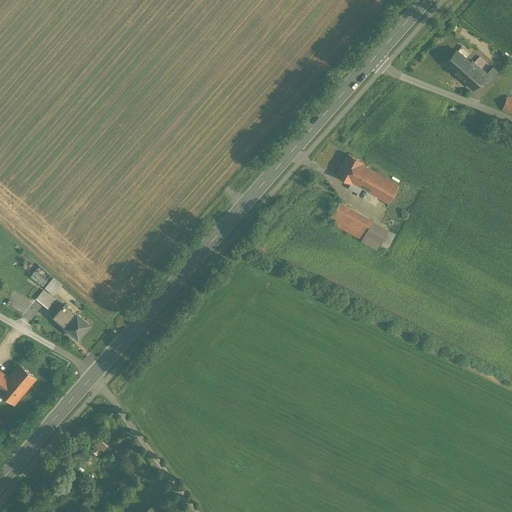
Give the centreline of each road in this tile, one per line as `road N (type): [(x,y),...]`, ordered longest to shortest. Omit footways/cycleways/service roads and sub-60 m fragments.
road 1 (secondary): [(0,480),(370,61)]
road 2 (unclassified): [(511,118),(370,61)]
